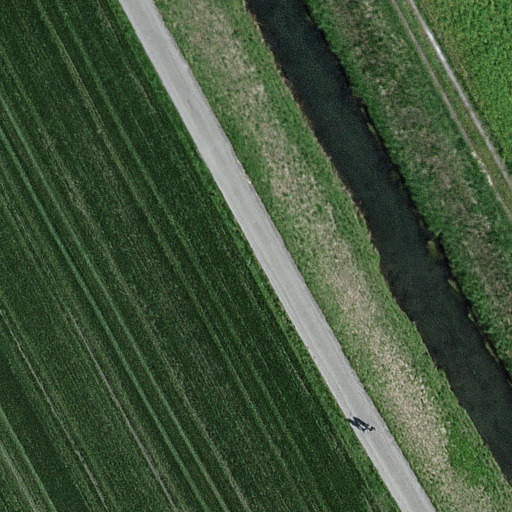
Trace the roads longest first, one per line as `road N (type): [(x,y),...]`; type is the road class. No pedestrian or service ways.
road 1 (unclassified): [(137,0),(418,511)]
road 2 (track): [(511,183),(411,0)]
